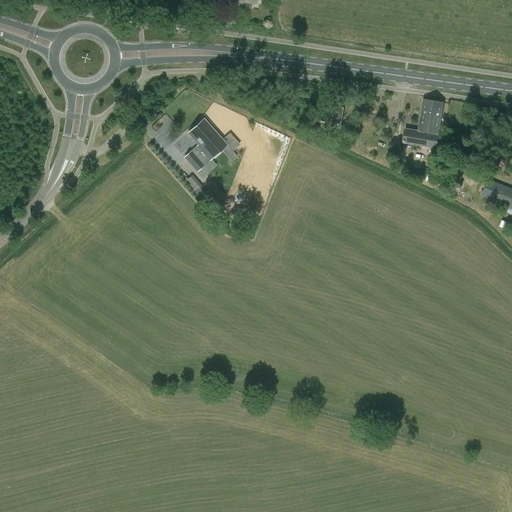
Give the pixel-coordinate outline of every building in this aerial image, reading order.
[(436,149),(444,103),(423,100),(418,132),(407,130),(404,144),(436,149)] [(341,125),(343,108),(331,106),(330,112),(334,113),(332,123),(341,125)] [(184,158),(197,172),(227,145),(204,119),(188,133),(198,145),(184,158)] [(450,192),(458,196),(462,188),(442,178),(438,185),(450,191),(450,192)] [(511,209),(511,188),(488,180),(481,197),(511,209)]
